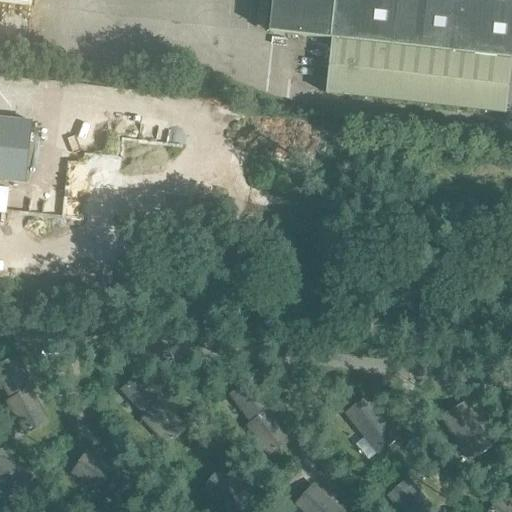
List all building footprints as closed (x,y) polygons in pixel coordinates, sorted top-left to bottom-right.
[(511,0),(0,0),(0,3),(29,6),(30,0),(274,0),(271,33),(333,40),(327,95),(507,115),(511,65),(511,0)] [(0,379),(12,401),(31,391),(35,389),(17,358),(0,367),(0,379)] [(139,371),(121,389),(146,413),(147,413),(159,401),(161,403),(166,398),(139,371)] [(250,379),(231,393),(252,421),(253,422),(266,411),(268,413),(273,409),(250,379)] [(31,391),(12,401),(8,403),(25,434),(48,422),(31,391)] [(366,397),(347,412),(379,452),(398,437),(366,397)] [(147,413),(146,413),(141,417),(170,445),(187,428),(161,403),(159,401),(147,413)] [(464,402),(442,416),(470,460),(492,445),(464,402)] [(252,421),(248,424),(271,455),(289,441),(268,413),(266,411),(253,422),(252,421)] [(129,481),(88,453),(73,475),(115,502),(129,481)] [(0,456),(0,487),(19,499),(33,476),(0,456)] [(217,471),(202,491),(228,511),(238,511),(251,497),(217,471)] [(406,479),(388,495),(402,511),(433,511),(435,511),(406,479)] [(314,484),(296,504),(305,511),(343,511),(345,511),(314,484)] [(511,511),(511,502),(502,494),(488,511),(511,511)]
